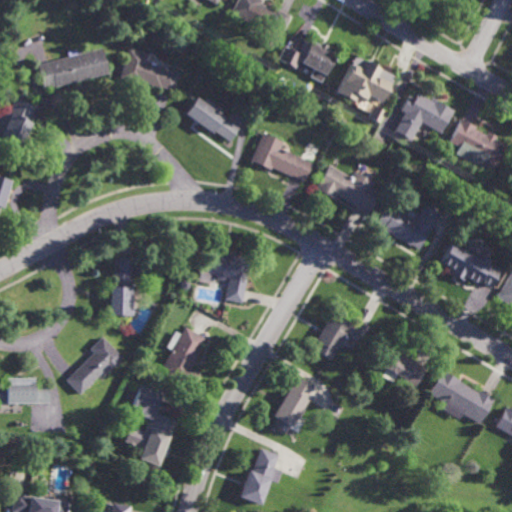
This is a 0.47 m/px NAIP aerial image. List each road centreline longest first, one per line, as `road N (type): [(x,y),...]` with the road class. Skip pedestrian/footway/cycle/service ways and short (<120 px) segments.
road 1 (residential): [(0,269),(137,205),(224,204),(294,228),(511,358)]
road 2 (residential): [(323,245),(223,415),(187,511)]
road 3 (residential): [(45,246),(59,169),(72,144),(103,132),(135,136),(169,160),(191,201)]
road 4 (residential): [(356,0),(511,93)]
road 5 (residential): [(0,341),(28,346),(48,337),(65,307),(63,275),(45,246)]
